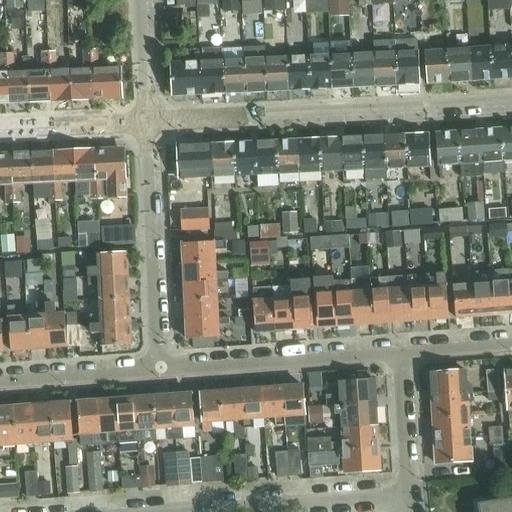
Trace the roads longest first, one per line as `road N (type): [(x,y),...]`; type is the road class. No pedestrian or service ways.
road 1 (residential): [(146,119),(511,100)]
road 2 (residential): [(156,371),(146,119)]
road 3 (residential): [(400,355),(156,371)]
road 4 (residential): [(251,511),(409,499)]
road 5 (residential): [(156,371),(0,383)]
road 6 (residential): [(0,126),(146,119)]
road 7 (residential): [(400,355),(409,499)]
